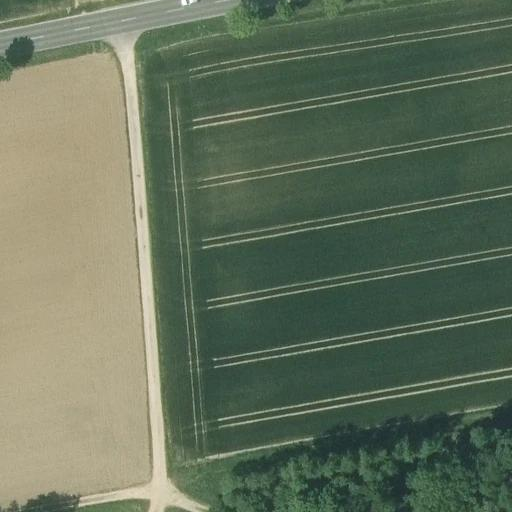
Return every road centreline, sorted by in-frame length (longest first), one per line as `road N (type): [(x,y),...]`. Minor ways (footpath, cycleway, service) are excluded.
road 1 (track): [(158,498),(124,24)]
road 2 (tertiary): [(0,49),(251,0)]
